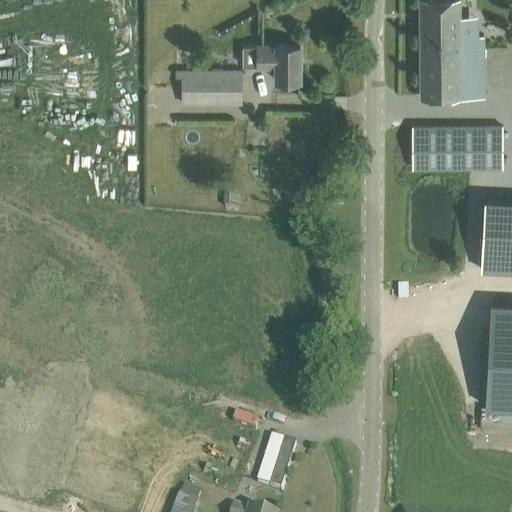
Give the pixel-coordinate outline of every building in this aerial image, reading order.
[(420,0),(421,96),(485,95),(484,33),(461,33),(460,0),(420,0)] [(279,44),(243,45),(243,65),(277,64),(277,79),(300,79),(300,43),(279,43),(279,44)] [(181,77),(181,102),(243,102),(243,69),(175,69),(175,77),(181,77)] [(412,125),(412,166),(503,166),(503,124),(412,125)] [(0,305),(225,382),(242,331),(154,301),(176,236),(133,222),(114,279),(0,240),(0,305)] [(192,293),(248,312),(269,250),(213,231),(192,293)] [(511,303),(493,302),(487,404),(511,405),(511,303)] [(0,334),(0,464),(136,511),(175,511),(186,483),(171,478),(177,463),(216,477),(212,489),(231,496),(257,423),(0,334)] [(272,436),(257,482),(281,490),(296,444),(272,436)]
